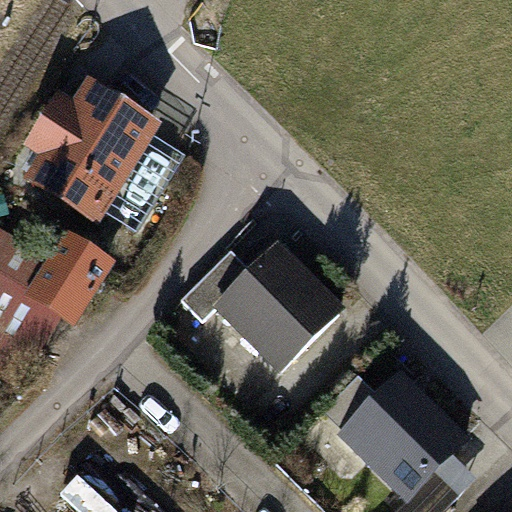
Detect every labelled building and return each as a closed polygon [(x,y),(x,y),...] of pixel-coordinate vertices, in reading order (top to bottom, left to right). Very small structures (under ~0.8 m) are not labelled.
[(178,123),(102,79),(44,178),(120,222),(178,123)] [(144,242),(190,162),(164,148),(118,228),(144,242)] [(129,260),(71,234),(44,295),(101,320),(129,260)] [(354,318),(282,250),(222,313),(294,381),(354,318)] [(400,378),(338,440),(410,510),(471,447),(400,378)]
